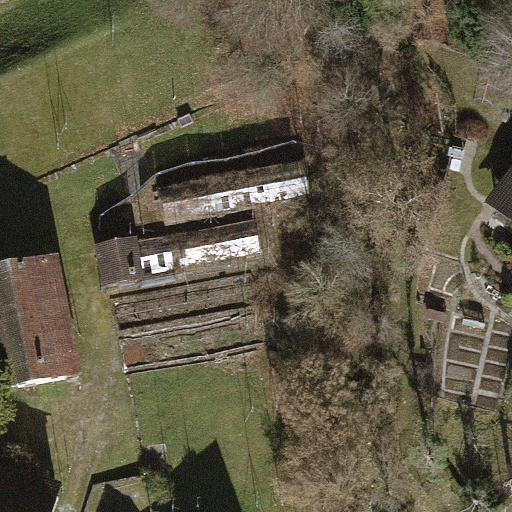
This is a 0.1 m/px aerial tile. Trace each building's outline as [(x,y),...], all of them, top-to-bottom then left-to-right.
[(296,165),(157,194),(166,236),(304,208),(296,165)] [(511,174),(490,202),(511,220),(511,174)] [(146,289),(262,265),(253,226),(137,250),(146,289)] [(137,250),(96,257),(104,300),(145,292),(146,289),(137,250)] [(0,265),(0,392),(71,377),(45,256),(0,265)] [(0,468),(0,511),(55,511),(63,489),(0,468)]
